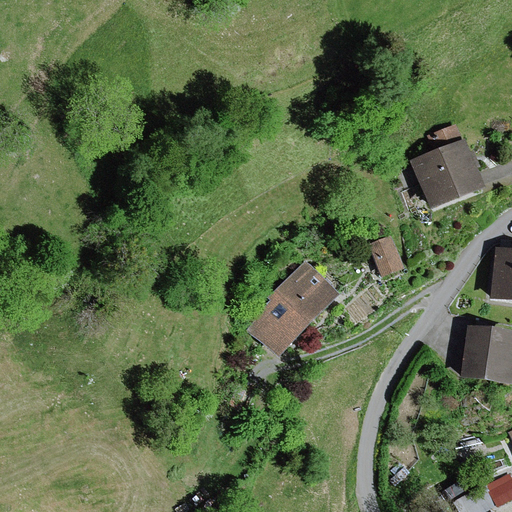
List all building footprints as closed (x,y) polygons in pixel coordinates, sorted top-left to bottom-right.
[(437,156),(401,166),(417,217),(473,200),(452,129),(431,136),(437,156)] [(391,244),(366,250),(374,282),(398,276),(391,244)] [(511,258),(488,255),(483,304),(511,306),(511,258)] [(302,274),(243,332),(274,363),(333,305),(302,274)] [(504,339),(459,332),(452,380),(508,388),(511,359),(511,355),(502,354),(504,339)] [(511,487),(506,476),(454,504),(458,511),(488,511),(511,499),(511,487)]
